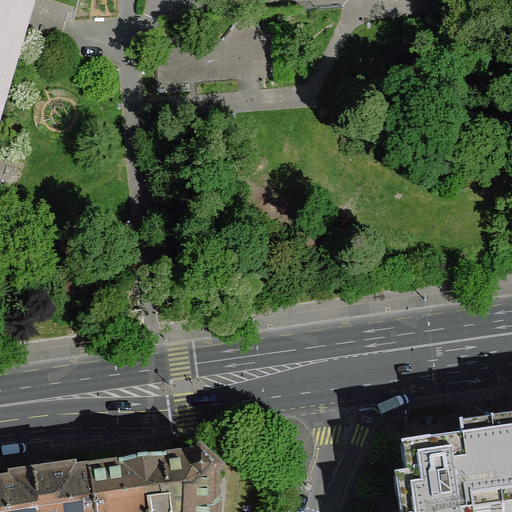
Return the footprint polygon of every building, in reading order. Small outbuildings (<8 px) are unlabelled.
[(0,0),(0,129),(37,0),(0,0)] [(511,511),(511,426),(493,429),(504,511),(511,511)] [(504,511),(493,429),(461,433),(463,447),(404,455),(408,484),(397,486),(400,511),(504,511)] [(122,474),(91,479),(95,511),(213,511),(215,476),(217,474),(202,461),(200,463),(166,468),(165,464),(122,470),(122,474)] [(95,511),(91,479),(75,481),(74,478),(15,487),(15,490),(0,491),(0,511),(95,511)]
